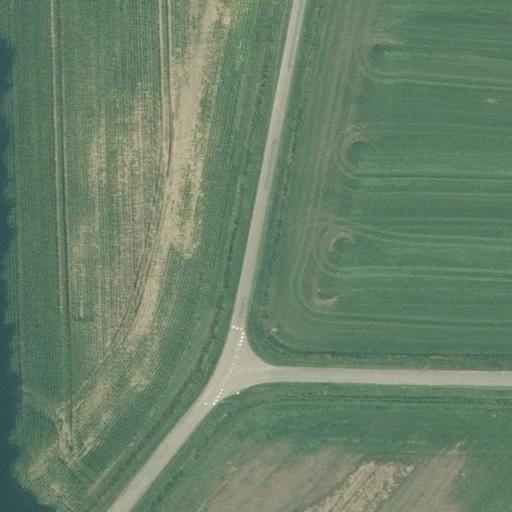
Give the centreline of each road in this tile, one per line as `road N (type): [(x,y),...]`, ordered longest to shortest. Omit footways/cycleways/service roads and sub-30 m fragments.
road 1 (unclassified): [(232,369),(306,0)]
road 2 (unclassified): [(511,381),(257,377),(232,369)]
road 3 (unclassified): [(123,511),(232,369)]
